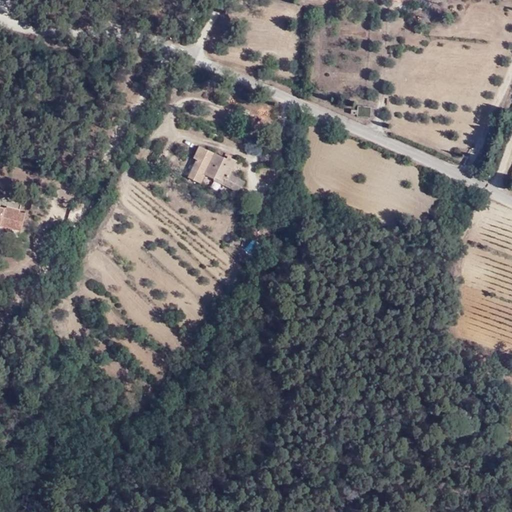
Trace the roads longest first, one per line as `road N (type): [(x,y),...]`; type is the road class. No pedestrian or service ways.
road 1 (unclassified): [(511,204),(187,50),(94,23),(0,13)]
road 2 (track): [(0,390),(27,289),(140,99),(205,34),(219,0)]
road 3 (track): [(511,64),(460,179)]
